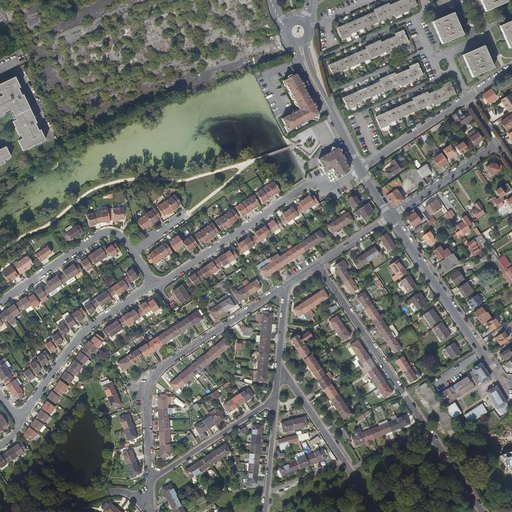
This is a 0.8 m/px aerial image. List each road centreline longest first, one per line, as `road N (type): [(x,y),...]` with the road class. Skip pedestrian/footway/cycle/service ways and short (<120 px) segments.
road 1 (residential): [(281,290),(149,382),(150,481)]
road 2 (residential): [(361,172),(331,194),(315,180),(155,285)]
road 3 (tertiary): [(391,218),(505,388)]
road 4 (residential): [(155,285),(83,332),(19,421)]
road 5 (residential): [(316,266),(426,426)]
road 6 (residential): [(511,68),(361,172)]
road 7 (residential): [(132,248),(104,233),(0,302)]
road 8 (residential): [(150,481),(273,403)]
road 9 (tertiary): [(300,44),(361,172)]
road 10 (residential): [(391,218),(497,147)]
